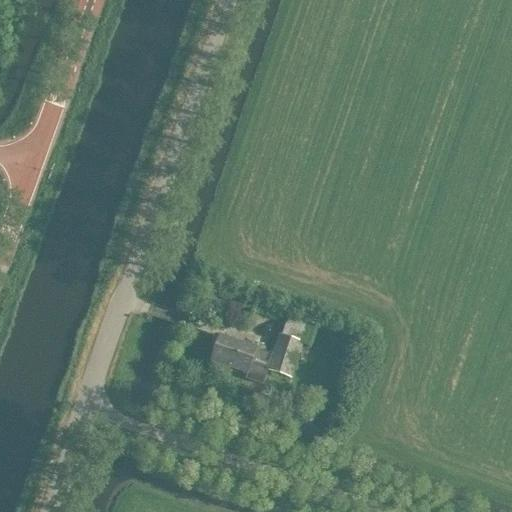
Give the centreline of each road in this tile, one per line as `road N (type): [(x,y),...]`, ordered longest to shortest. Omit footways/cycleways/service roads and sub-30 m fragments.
road 1 (unclassified): [(51,511),(231,0)]
road 2 (tertiary): [(37,165),(94,0)]
